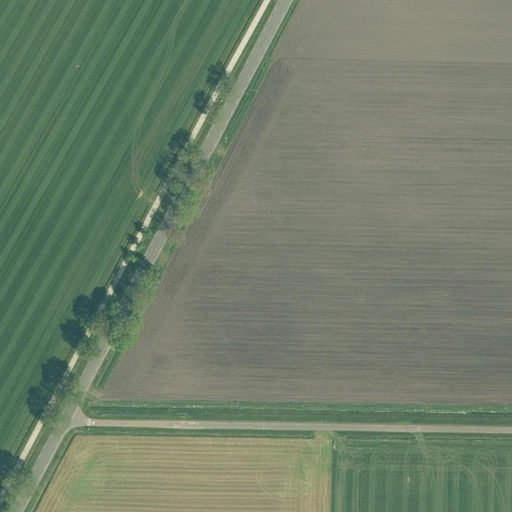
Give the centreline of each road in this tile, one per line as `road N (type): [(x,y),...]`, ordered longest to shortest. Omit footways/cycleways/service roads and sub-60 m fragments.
road 1 (primary): [(65,414),(284,0)]
road 2 (unclassified): [(511,429),(65,414)]
